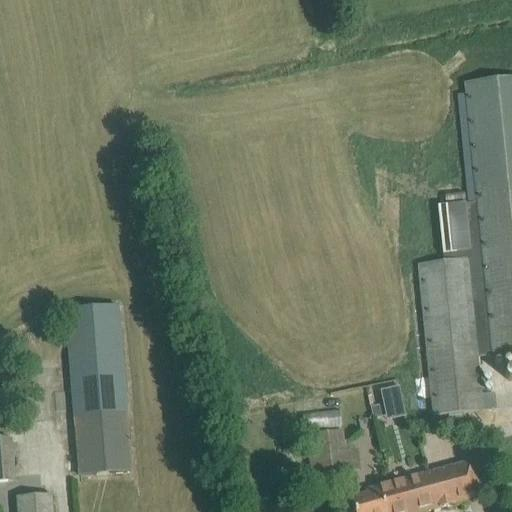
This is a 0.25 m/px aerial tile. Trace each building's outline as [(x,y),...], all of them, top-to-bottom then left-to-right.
[(466,203),(437,206),(442,258),(466,256),(467,260),(477,360),(492,358),(511,356),(511,78),(465,83),(466,94),(455,95),(466,203)] [(418,265),(431,397),(433,417),(496,410),(494,395),(481,396),(467,260),(418,265)] [(66,310),(80,478),(131,473),(118,306),(66,310)] [(273,396),(262,397),(243,399),(244,411),(263,409),(263,411),(274,410),(273,396)] [(339,412),(303,416),(305,433),(341,429),(339,412)] [(308,434),(309,448),(312,475),(351,471),(349,444),(345,444),(343,431),(308,434)] [(9,441),(0,441),(0,481),(12,480),(9,441)] [(471,462),(391,484),(398,511),(428,511),(481,498),(471,462)] [(366,495),(351,499),(354,511),(398,511),(391,484),(365,491),(366,495)]
